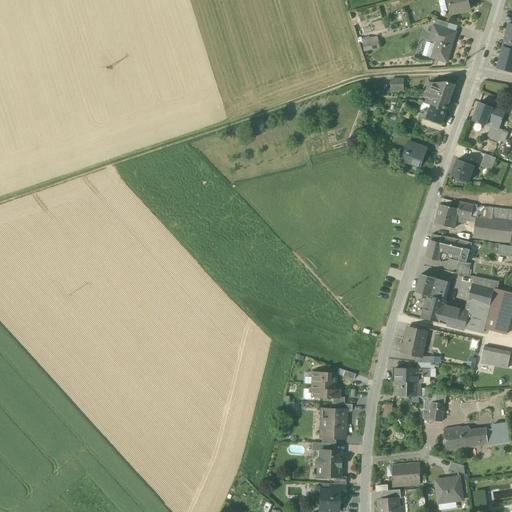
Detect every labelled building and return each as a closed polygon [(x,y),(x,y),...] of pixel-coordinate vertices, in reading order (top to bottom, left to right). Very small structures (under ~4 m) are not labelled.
[(470,10),(468,2),(467,0),(447,0),(451,14),(470,10)] [(434,26),(447,30),(449,23),(436,20),(434,26)] [(458,26),(449,23),(447,30),(455,33),(458,26)] [(511,25),(508,25),(502,48),(511,50),(511,25)] [(431,58),(447,62),(455,33),(447,30),(434,26),(429,42),(435,44),(431,58)] [(511,73),(511,50),(502,48),(497,69),(511,73)] [(393,80),(393,89),(404,89),(404,79),(393,80)] [(432,84),(429,92),(436,94),(451,99),(456,85),(448,83),(432,84)] [(434,100),(431,106),(446,112),(451,99),(436,94),(434,100)] [(479,103),(472,120),(486,125),(492,108),(479,103)] [(425,104),(422,111),(429,113),(431,106),(425,104)] [(441,125),(446,112),(431,106),(429,113),(426,120),(441,125)] [(497,128),(498,124),(500,124),(501,121),(502,122),(502,120),(501,120),(504,112),(492,108),(486,125),(491,127),(488,136),(499,141),(502,131),(503,130),(497,128)] [(426,120),(429,113),(422,111),(420,117),(426,120)] [(408,143),(409,143),(411,137),(398,133),(396,139),(408,143)] [(401,161),(421,168),(428,150),(409,143),(408,143),(401,161)] [(480,166),(491,170),(496,159),(485,154),(480,166)] [(451,176),(468,182),(474,166),(457,160),(451,176)] [(440,206),(450,208),(451,202),(441,200),(440,206)] [(460,203),(459,210),(457,218),(469,222),(474,205),(460,203)] [(455,229),(457,218),(459,210),(450,208),(440,206),(435,225),(455,229)] [(511,212),(494,210),(494,209),(480,207),(479,218),(476,218),(474,238),(511,243),(511,212)] [(460,257),(461,257),(463,248),(465,242),(454,239),(432,235),(426,258),(439,262),(441,252),(460,257)] [(465,242),(463,248),(470,250),(472,243),(465,242)] [(467,259),(470,250),(463,248),(461,257),(467,259)] [(441,252),(439,262),(446,261),(450,259),(459,262),(459,261),(460,257),(441,252)] [(456,274),(468,276),(471,264),(466,263),(459,261),(459,262),(456,274)] [(439,323),(444,305),(445,301),(430,297),(435,278),(421,275),(416,293),(423,295),(422,301),(426,302),(422,318),(439,322),(439,323)] [(474,277),(472,285),(494,290),(494,289),(498,290),(499,282),(474,277)] [(430,297),(445,301),(450,282),(435,278),(430,297)] [(465,311),(469,312),(487,316),(487,315),(494,290),(472,285),(465,311)] [(494,290),(487,315),(510,321),(511,314),(511,293),(498,290),(494,289),(494,290)] [(439,323),(465,330),(465,329),(469,312),(465,311),(449,307),(449,306),(444,305),(439,323)] [(484,329),(487,316),(469,312),(465,329),(482,334),(484,329)] [(507,334),(510,321),(487,315),(487,316),(484,329),(507,334)] [(416,356),(421,357),(427,332),(408,328),(402,353),(416,356)] [(481,363),(508,369),(511,354),(485,348),(481,363)] [(335,374),(342,377),(344,371),(337,368),(335,374)] [(407,383),(418,383),(419,369),(418,369),(395,369),(394,382),(395,382),(407,383)] [(429,369),(419,369),(418,383),(421,383),(423,383),(423,378),(429,378),(429,369)] [(342,377),(353,380),(355,375),(344,371),(342,377)] [(311,373),(311,385),(335,386),(335,378),(333,378),(333,374),(311,373)] [(394,396),(407,396),(407,383),(395,382),(394,396)] [(418,383),(407,383),(407,396),(419,396),(418,383)] [(337,386),(335,386),(311,385),(310,397),(332,398),(338,398),(338,391),(336,391),(337,386)] [(429,421),(441,422),(444,404),(432,403),(429,421)] [(381,420),(390,420),(390,413),(393,413),(392,405),(381,405),(381,420)] [(335,438),(344,439),(345,411),(337,411),(321,410),(320,438),(321,438),(335,438)] [(447,452),(463,449),(460,433),(460,429),(444,431),(447,452)] [(470,431),(460,433),(463,449),(489,445),(486,431),(473,433),(470,431)] [(333,477),(339,478),(339,477),(340,452),(329,451),(318,451),(318,458),(317,458),(314,461),(314,465),(316,468),(317,468),(317,477),(333,477)] [(411,464),(406,465),(393,466),(392,487),(415,485),(420,485),(420,469),(411,470),(411,464)] [(451,471),(464,474),(463,467),(453,464),(451,471)] [(436,480),(438,503),(462,501),(459,479),(446,480),(445,479),(436,480)] [(339,496),(345,497),(345,485),(329,484),(329,490),(339,491),(339,496)] [(318,511),(326,511),(337,511),(339,496),(339,491),(329,490),(319,490),(318,511)] [(382,492),(383,500),(398,499),(401,499),(400,490),(382,492)] [(485,490),(473,491),(474,508),(486,507),(485,490)] [(379,500),(379,511),(398,511),(398,499),(383,500),(379,500)]
